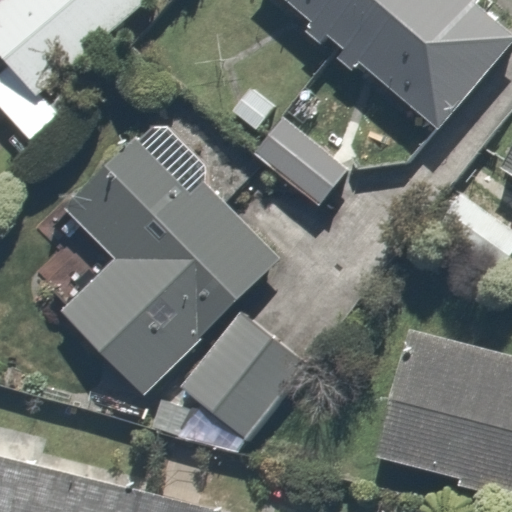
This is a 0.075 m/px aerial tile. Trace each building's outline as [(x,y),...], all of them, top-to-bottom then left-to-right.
[(0,0),(0,57),(9,68),(0,75),(0,116),(29,149),(88,97),(67,72),(148,0),(0,0)] [(477,0),(275,0),(431,123),(509,25),(477,0)] [(275,112),(245,147),(320,210),(350,175),(275,112)] [(300,246),(165,115),(72,211),(111,248),(50,311),(201,458),(307,349),(252,295),(300,246)] [(511,142),(489,182),(511,194),(511,142)] [(511,264),(511,218),(461,188),(431,237),(503,280),(511,264)] [(511,492),(511,362),(413,332),(373,460),(509,502),(511,492)] [(208,511),(0,464),(0,511),(208,511)]
